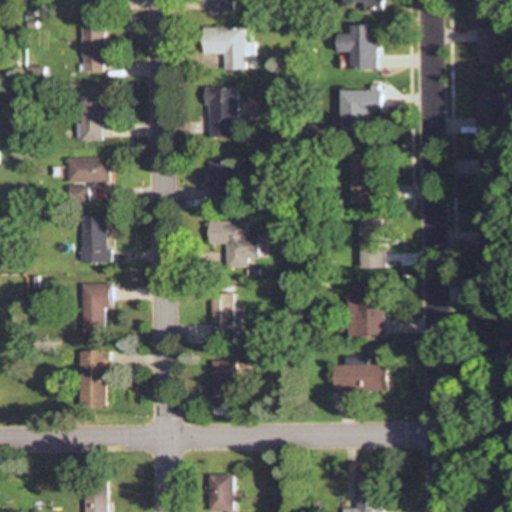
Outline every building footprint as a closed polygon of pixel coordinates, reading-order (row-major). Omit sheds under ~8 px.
[(105,0),(83,0),(83,12),(105,12),(105,0)] [(233,0),(210,0),(211,11),(233,11),(233,0)] [(384,0),(344,0),(344,9),(385,8),(384,0)] [(352,69),(379,69),(379,25),(351,25),(351,34),(340,34),(340,52),(352,52),(352,69)] [(106,26),(85,26),(85,73),(106,73),(106,26)] [(205,55),(225,54),(225,70),(246,70),(246,56),(256,56),(255,42),(245,43),(245,26),(204,27),(205,55)] [(506,27),(480,27),(480,65),(506,65),(506,27)] [(233,121),(239,121),(239,88),(209,88),(208,137),(233,137),(233,121)] [(106,89),(83,89),(83,141),(106,141),(106,89)] [(343,89),(343,131),(370,131),(370,114),(384,114),(384,89),(343,89)] [(504,90),(478,90),(478,137),(504,137),(504,90)] [(384,202),(384,153),(354,153),(354,202),(384,202)] [(210,155),(210,199),(236,199),(236,155),(210,155)] [(110,158),(69,158),(70,204),(90,203),(90,182),(110,182),(110,158)] [(480,197),(505,197),(505,158),(480,158),(480,197)] [(109,215),(83,215),(83,264),(109,264),(109,215)] [(361,219),(361,268),(387,268),(387,219),(361,219)] [(247,265),(247,257),(259,257),(259,233),(247,233),(247,220),(209,221),(210,265),(247,265)] [(507,233),(483,233),(484,275),(508,274),(507,233)] [(114,283),(84,283),(84,332),(106,332),(106,307),(114,307),(114,283)] [(385,284),(357,284),(357,294),(349,294),(350,335),(386,335),(385,284)] [(234,293),(211,293),(211,338),(234,338),(234,293)] [(108,351),(80,350),(80,405),(108,405),(108,351)] [(387,364),(368,365),(368,356),(346,356),(346,365),(334,366),(334,393),(387,392),(387,364)] [(211,408),(236,408),(236,361),(211,361),(211,408)] [(233,475),(208,475),(208,510),(233,510),(233,475)] [(357,508),(342,508),(342,511),(382,511),(382,476),(356,476),(357,508)] [(108,511),(108,478),(86,478),(86,511),(108,511)] [(511,511),(511,492),(492,493),(492,511),(511,511)]
